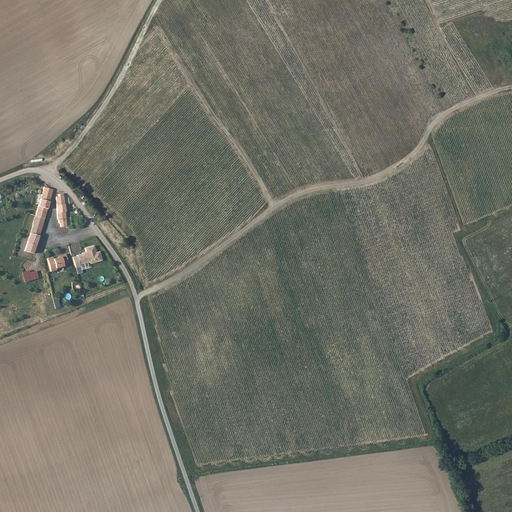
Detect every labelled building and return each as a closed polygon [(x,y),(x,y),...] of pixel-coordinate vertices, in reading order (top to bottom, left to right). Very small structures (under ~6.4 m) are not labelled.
[(27,246),(25,251),(33,253),(39,235),(50,197),(44,195),(43,195),(42,200),(40,200),(34,223),(27,246)] [(63,196),(58,196),(56,197),(56,199),(57,209),(58,220),(60,219),(61,224),(62,224),(63,227),(68,227),(64,196),(63,196)] [(95,206),(91,209),(99,219),(103,216),(95,206)] [(115,230),(108,236),(118,247),(125,241),(115,230)] [(39,235),(33,253),(37,254),(42,237),(39,235)] [(73,256),(76,271),(93,267),(92,264),(104,261),(101,251),(97,252),(95,245),(85,248),(86,253),(73,256)] [(55,256),(50,258),(53,271),(59,269),(58,268),(66,266),(66,264),(71,263),(68,254),(63,255),(63,256),(61,257),(56,258),(55,256)] [(37,269),(23,272),(25,282),(39,279),(37,269)]
